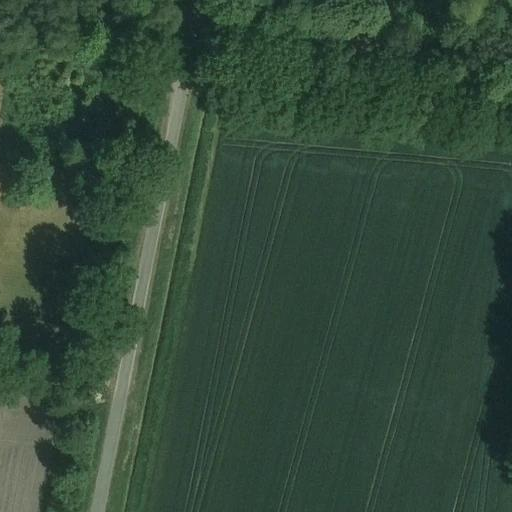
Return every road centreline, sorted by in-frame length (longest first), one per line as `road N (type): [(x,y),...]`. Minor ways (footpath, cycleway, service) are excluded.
road 1 (unclassified): [(95,511),(196,26)]
road 2 (unclassified): [(196,26),(511,62)]
road 3 (unclassified): [(0,4),(196,26)]
